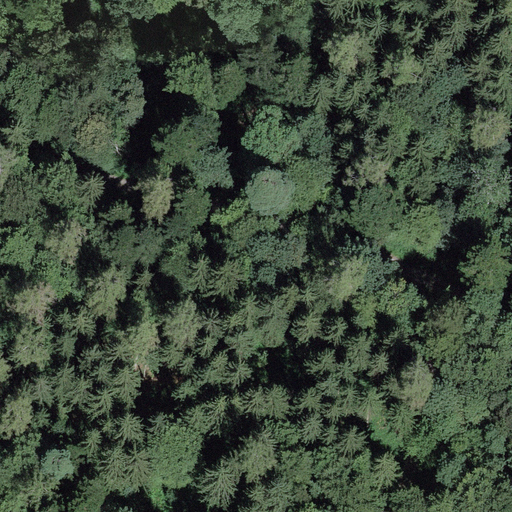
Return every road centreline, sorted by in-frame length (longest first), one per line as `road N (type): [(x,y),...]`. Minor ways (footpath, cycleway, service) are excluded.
road 1 (track): [(0,123),(40,160),(355,248),(511,321)]
road 2 (track): [(355,248),(420,341),(430,392),(397,511)]
